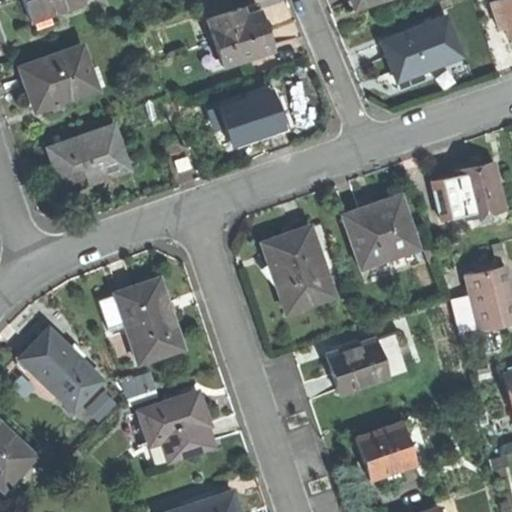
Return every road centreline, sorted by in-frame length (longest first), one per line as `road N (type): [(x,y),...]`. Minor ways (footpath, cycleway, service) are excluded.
road 1 (residential): [(188,210),(292,511)]
road 2 (residential): [(188,210),(368,148)]
road 3 (residential): [(30,265),(188,210)]
road 4 (residential): [(368,148),(302,0)]
road 5 (residential): [(368,148),(511,99)]
